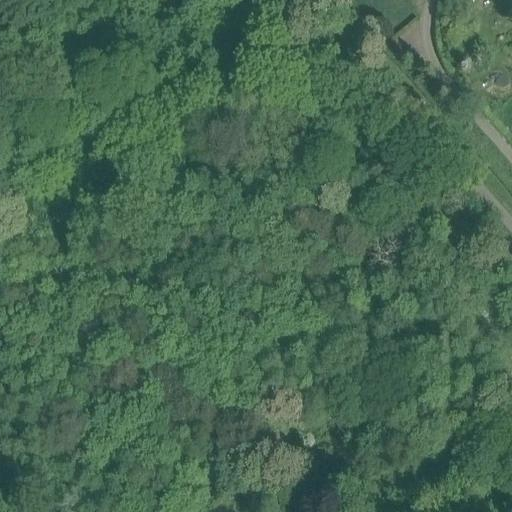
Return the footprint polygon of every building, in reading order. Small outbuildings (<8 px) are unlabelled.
[(447,27),(467,9),(458,0),(455,0),(442,13),(447,27)] [(241,31),(264,60),(267,63),(271,61),(268,57),(271,55),(259,40),(248,25),(241,31)] [(511,297),(493,273),(435,318),(511,417),(511,418),(511,297)] [(27,357),(44,374),(57,362),(43,345),(27,357)] [(393,511),(421,511),(447,491),(485,460),(456,425),(375,490),(393,511)] [(198,473),(180,451),(155,471),(173,494),(198,473)]
